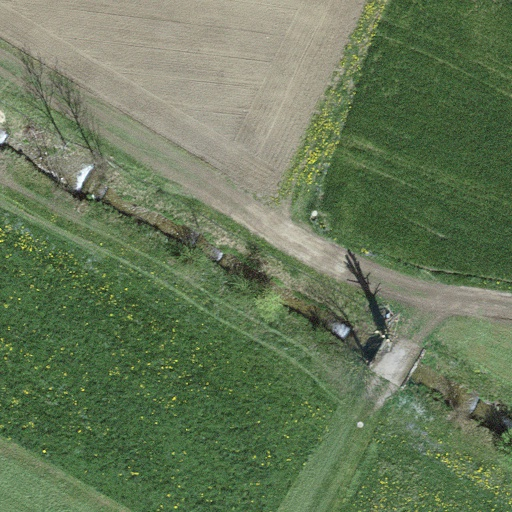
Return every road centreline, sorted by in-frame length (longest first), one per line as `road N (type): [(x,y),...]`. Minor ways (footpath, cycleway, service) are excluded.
road 1 (track): [(511,305),(453,297),(421,317),(369,401)]
road 2 (track): [(323,511),(369,401)]
